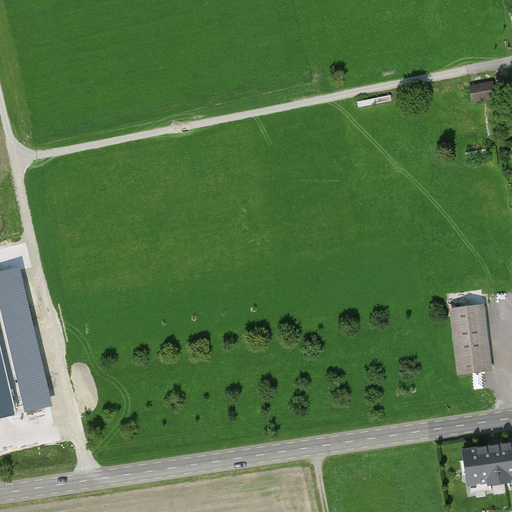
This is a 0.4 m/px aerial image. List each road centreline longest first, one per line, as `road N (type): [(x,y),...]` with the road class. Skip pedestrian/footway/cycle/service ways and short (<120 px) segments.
road 1 (track): [(511,62),(15,157),(89,481)]
road 2 (primary): [(0,494),(511,418)]
